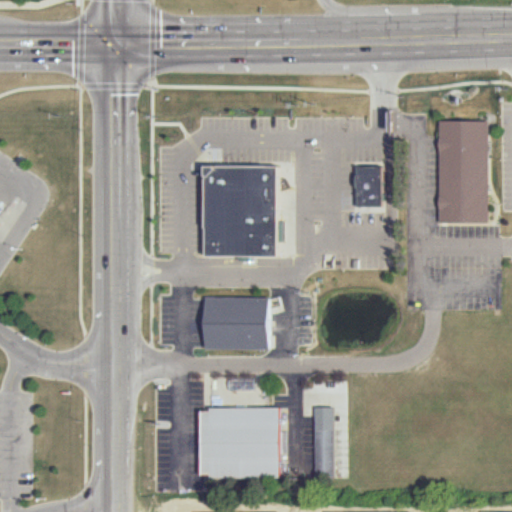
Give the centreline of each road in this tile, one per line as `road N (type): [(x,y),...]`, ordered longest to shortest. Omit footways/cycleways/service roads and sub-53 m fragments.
road 1 (secondary): [(0,44),(425,35)]
road 2 (secondary): [(125,511),(126,268)]
road 3 (secondary): [(126,268),(125,46)]
